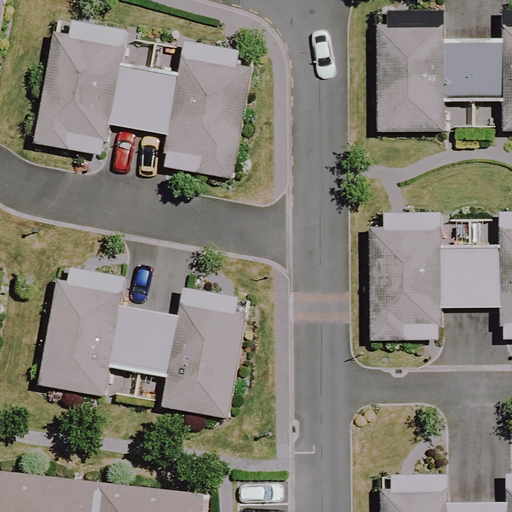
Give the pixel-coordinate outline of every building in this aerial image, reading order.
[(442,23),(375,23),(374,128),(439,128),(439,96),(500,96),(500,129),(511,128),(511,23),(503,23),(503,38),(442,38),(442,23)] [(119,48),(53,36),(35,140),(99,151),(104,119),(164,129),(158,161),(225,173),(243,70),(179,58),(177,73),(116,62),(119,48)] [(442,230),(375,230),(375,335),(408,335),(408,322),(440,322),(440,303),(500,303),(500,325),(511,324),(511,230),(503,230),(503,245),(442,245),(442,230)] [(121,291),(55,279),(37,383),(100,394),(106,362),(165,373),(160,405),(227,416),(245,313),(181,301),(178,316),(118,305),(121,291)] [(193,511),(196,487),(0,463),(0,511),(193,511)] [(446,488),(380,487),(379,511),(511,511),(511,488),(508,488),(508,503),(446,503),(446,488)]
